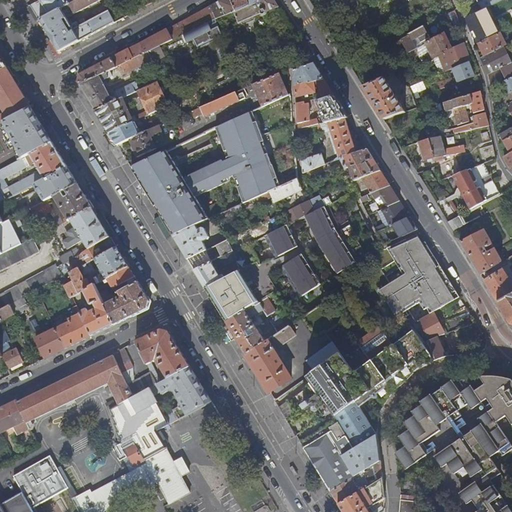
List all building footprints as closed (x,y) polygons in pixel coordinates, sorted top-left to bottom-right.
[(63,0),(42,0),(31,6),(40,20),(70,4),(68,2),(66,4),(63,0)] [(70,4),(40,20),(53,41),(60,52),(72,46),(128,17),(122,6),(111,13),(110,11),(86,24),(83,19),(71,26),(66,18),(102,0),(77,0),(75,1),(73,3),(70,4)] [(235,12),(259,3),(258,0),(240,0),(232,3),(230,0),(222,0),(211,7),(216,19),(216,20),(235,12)] [(273,0),(265,0),(259,3),(235,12),(239,23),(242,23),(242,24),(245,25),(255,21),(256,19),(255,17),(261,15),(263,17),(264,17),(266,17),(267,16),(268,15),(267,13),(279,8),(273,0)] [(470,3),(475,14),(481,12),(482,11),(482,10),(477,0),(470,3)] [(476,0),(477,0),(482,10),(498,3),(496,0),(476,0)] [(460,7),(465,19),(475,14),(470,3),(460,7)] [(216,19),(211,7),(167,30),(172,40),(208,23),(216,19)] [(461,25),(455,11),(448,15),(455,28),(461,25)] [(481,12),(475,14),(478,21),(484,18),(481,12)] [(465,19),(470,33),(474,31),(481,28),(478,21),(475,14),(465,19)] [(208,23),(184,35),(188,43),(194,40),(198,48),(222,36),(219,27),(212,31),(208,23)] [(474,31),(480,44),(495,36),(490,24),(482,28),(481,28),(474,31)] [(463,30),(461,25),(455,28),(453,29),(456,34),(463,30)] [(430,39),(424,28),(401,41),(403,45),(408,54),(408,53),(408,54),(417,49),(413,42),(417,39),(419,44),(430,39)] [(172,40),(167,30),(128,51),(133,60),(159,47),(172,40)] [(452,49),(445,34),(426,44),(429,49),(426,50),(429,55),(431,54),(433,58),(439,55),(452,49)] [(479,45),(485,57),(507,46),(501,34),(495,36),(480,44),(479,45)] [(60,52),(53,41),(51,42),(59,55),(73,48),(72,46),(60,52)] [(401,41),(392,45),(395,49),(403,45),(401,41)] [(488,75),(491,88),(498,85),(511,78),(511,63),(506,52),(511,48),(511,43),(507,46),(485,57),(480,59),(488,75)] [(470,63),(463,45),(452,49),(439,55),(446,72),(453,69),(470,63)] [(159,47),(133,60),(122,65),(126,74),(132,72),(137,69),(139,72),(142,71),(140,67),(154,61),(155,63),(165,58),(159,47)] [(419,54),(417,49),(408,54),(411,58),(419,54)] [(133,60),(128,51),(111,59),(116,68),(119,67),(122,65),(133,60)] [(116,68),(111,59),(80,76),(78,83),(80,86),(106,73),(116,68)] [(475,77),(470,63),(453,69),(457,79),(451,81),(451,79),(441,83),(439,85),(441,90),(475,77)] [(323,80),(314,64),(293,71),(294,86),(314,82),(323,80)] [(0,123),(30,107),(16,84),(7,68),(0,71),(0,123)] [(106,73),(80,86),(96,112),(119,100),(115,93),(109,96),(102,82),(109,79),(106,73)] [(253,85),(262,108),(289,96),(279,74),(253,85)] [(511,78),(498,85),(504,97),(511,93),(511,78)] [(364,88),(384,120),(405,113),(385,79),(364,88)] [(333,95),(323,80),(314,82),(316,86),(320,99),(333,95)] [(314,82),(294,86),(296,98),(316,94),(314,82)] [(131,118),(133,123),(139,120),(179,102),(175,100),(167,104),(157,83),(138,92),(148,113),(146,114),(146,112),(135,117),(131,118)] [(414,100),(417,98),(415,93),(421,91),(418,83),(409,87),(414,100)] [(246,99),(242,90),(200,108),(204,117),(246,99)] [(485,111),(481,92),(445,104),(449,118),(456,116),(458,126),(470,122),(466,107),(472,106),(475,114),(485,111)] [(502,104),(504,106),(508,104),(511,102),(511,93),(504,97),(506,102),(502,104)] [(348,119),(335,98),(318,103),(316,104),(323,113),(320,115),(325,124),(329,123),(345,119),(348,119)] [(119,100),(96,112),(110,134),(133,123),(131,118),(122,99),(119,100)] [(304,103),(296,105),(298,130),(317,126),(319,125),(317,120),(310,122),(309,105),(307,105),(307,103),(304,103)] [(30,107),(0,123),(0,128),(5,138),(3,139),(10,151),(16,148),(22,160),(53,144),(30,107)] [(489,127),(486,114),(474,117),(475,123),(460,128),(461,133),(489,127)] [(197,227),(206,222),(194,195),(211,187),(212,190),(228,183),(227,180),(232,177),(234,181),(237,179),(248,203),(270,193),(278,189),(245,115),(210,131),(226,164),(219,168),(217,164),(176,183),(162,154),(131,169),(138,180),(174,238),(197,227)] [(357,154),(345,119),(329,123),(341,160),(357,154)] [(133,123),(110,134),(117,146),(130,140),(139,136),(137,132),(140,131),(139,128),(141,127),(139,120),(133,123)] [(157,128),(161,126),(158,120),(147,125),(150,131),(157,128)] [(150,131),(149,132),(151,137),(159,133),(157,128),(150,131)] [(511,128),(501,135),(504,142),(511,137),(511,128)] [(139,136),(130,140),(138,159),(157,150),(154,144),(163,140),(159,133),(151,137),(149,132),(139,136)] [(445,150),(441,137),(418,143),(423,162),(444,157),(452,155),(450,149),(445,150)] [(53,144),(22,160),(0,171),(0,190),(2,195),(10,191),(8,188),(4,180),(36,164),(58,153),(53,144)] [(496,159),(493,144),(479,148),(484,164),(496,159)] [(464,145),(450,149),(452,155),(465,153),(464,145)] [(381,172),(367,151),(357,154),(341,160),(346,170),(350,168),(355,182),(381,172)] [(58,153),(36,164),(40,171),(8,188),(10,191),(12,197),(36,185),(68,168),(58,153)] [(303,175),(326,166),(322,155),(302,161),(303,175)] [(484,164),(454,176),(471,209),(500,194),(493,181),(477,189),(474,183),(490,175),(484,164)] [(78,185),(68,168),(36,185),(44,202),(54,197),(78,185)] [(390,187),(381,172),(355,182),(352,183),(357,194),(368,189),(371,194),(390,187)] [(278,189),(270,193),(274,204),(303,191),(299,180),(278,189)] [(93,209),(78,185),(54,197),(67,219),(69,221),(71,220),(93,209)] [(399,202),(390,187),(371,194),(375,201),(382,197),(389,208),(399,202)] [(328,206),(331,204),(328,198),(322,201),(320,197),(286,213),(292,224),(304,218),(328,206)] [(51,212),(47,202),(31,210),(36,220),(51,212)] [(410,218),(399,202),(389,208),(383,211),(390,227),(394,225),(395,225),(410,218)] [(328,206),(304,218),(316,239),(335,229),(339,227),(328,206)] [(110,237),(93,209),(71,220),(75,227),(67,232),(70,237),(62,241),(68,249),(83,240),(89,250),(110,237)] [(233,216),(231,211),(221,215),(224,221),(233,216)] [(57,226),(63,224),(62,221),(59,215),(53,218),(57,226)] [(465,225),(460,217),(448,223),(454,231),(465,225)] [(417,230),(410,218),(395,225),(403,237),(417,230)] [(0,250),(2,254),(21,244),(9,220),(3,223),(0,224),(0,250)] [(403,237),(395,225),(394,225),(401,238),(403,237)] [(286,226),(265,237),(276,259),(298,248),(286,226)] [(197,227),(174,238),(188,260),(207,251),(204,243),(209,240),(209,238),(206,230),(204,229),(199,232),(197,227)] [(335,229),(316,239),(317,242),(319,244),(337,233),(336,231),(335,229)] [(385,245),(389,243),(384,230),(376,234),(381,244),(385,245)] [(319,244),(338,274),(360,261),(341,231),(337,233),(319,244)] [(492,245),(484,231),(461,243),(481,275),(502,262),(495,251),(489,255),(485,249),(492,245)] [(438,310),(460,298),(420,234),(386,250),(394,261),(381,271),(390,285),(381,292),(398,318),(403,314),(411,325),(412,325),(413,324),(433,313),(438,310)] [(117,248),(110,237),(89,250),(80,255),(76,258),(78,262),(85,258),(88,264),(117,248)] [(0,254),(0,271),(39,252),(32,238),(21,244),(2,254),(0,254)] [(207,251),(188,260),(190,263),(194,270),(195,272),(212,264),(234,253),(228,241),(207,251)] [(129,267),(117,248),(88,264),(78,269),(69,274),(73,282),(64,286),(71,299),(85,291),(91,288),(87,280),(86,280),(84,276),(95,270),(95,269),(100,267),(103,273),(99,275),(96,272),(95,273),(100,283),(107,279),(129,267)] [(76,258),(80,255),(77,249),(66,255),(69,261),(76,258)] [(69,261),(66,255),(65,254),(59,258),(63,265),(69,261)] [(302,254),(281,268),(299,298),(321,285),(302,254)] [(223,267),(229,277),(237,273),(240,271),(235,261),(223,267)] [(212,264),(195,272),(205,289),(225,279),(223,276),(220,277),(212,264)] [(69,274),(78,269),(76,265),(67,271),(69,274)] [(24,298),(37,291),(62,277),(56,266),(0,295),(0,310),(11,305),(24,298)] [(135,278),(129,267),(107,279),(108,279),(109,282),(115,292),(127,285),(126,283),(135,278)] [(485,282),(498,302),(511,294),(511,284),(504,271),(485,282)] [(225,279),(205,289),(207,292),(210,297),(213,296),(241,281),(237,273),(229,277),(225,279)] [(241,281),(213,296),(219,305),(216,306),(227,323),(254,306),(241,281)] [(150,302),(138,283),(119,293),(121,297),(124,298),(125,300),(120,302),(118,299),(115,300),(116,302),(111,305),(109,305),(109,303),(107,300),(103,302),(115,326),(148,310),(150,302)] [(99,295),(95,286),(91,288),(85,291),(91,305),(92,305),(93,306),(95,305),(98,310),(90,314),(89,312),(89,311),(87,311),(81,314),(92,337),(115,326),(103,302),(99,295)] [(107,300),(113,296),(112,294),(109,295),(107,291),(99,295),(103,302),(107,300)] [(511,323),(511,294),(498,302),(511,323)] [(213,296),(210,297),(216,306),(219,305),(213,296)] [(29,308),(24,298),(11,305),(15,315),(16,316),(29,308)] [(254,306),(227,323),(227,324),(236,338),(247,356),(269,341),(274,338),(290,327),(291,326),(287,319),(274,327),(275,329),(263,338),(255,327),(257,325),(256,323),(254,324),(252,321),(254,320),(253,318),(264,311),(259,303),(254,306)] [(0,322),(15,315),(11,305),(0,310),(0,322)] [(66,350),(92,337),(81,314),(77,306),(73,308),(77,316),(69,320),(70,323),(56,330),(66,350)] [(438,310),(433,313),(438,321),(443,318),(438,310)] [(430,341),(438,337),(445,334),(438,321),(433,313),(413,324),(416,329),(421,326),(420,324),(421,324),(430,341)] [(442,324),(448,333),(476,323),(471,315),(459,321),(457,317),(442,324)] [(29,324),(34,333),(40,330),(35,321),(29,324)] [(236,338),(227,324),(223,327),(232,341),(236,338)] [(314,402),(322,397),(331,410),(336,417),(341,413),(342,413),(357,403),(360,408),(416,361),(421,369),(426,365),(434,361),(430,353),(428,348),(425,343),(410,326),(409,324),(395,332),(401,340),(365,366),(354,373),(340,354),(314,373),(304,380),(308,386),(304,389),(314,402)] [(410,326),(425,343),(427,342),(416,329),(412,325),(411,325),(410,326)] [(296,336),(290,327),(274,338),(279,347),(296,336)] [(380,327),(349,348),(350,350),(352,349),(365,366),(401,340),(395,332),(387,336),(380,327)] [(46,359),(66,350),(56,330),(37,339),(36,339),(46,359)] [(162,331),(137,343),(151,373),(134,382),(132,370),(133,369),(124,349),(113,354),(114,357),(134,398),(150,389),(161,383),(151,364),(156,361),(154,359),(157,358),(159,359),(159,363),(169,379),(191,367),(169,333),(162,331)] [(0,346),(8,343),(10,341),(6,333),(0,336),(0,346)] [(430,353),(434,361),(446,357),(447,357),(438,337),(430,341),(428,342),(433,352),(430,353)] [(269,341),(247,356),(270,393),(292,380),(269,341)] [(428,348),(430,353),(433,352),(428,342),(427,342),(425,343),(428,348)] [(0,346),(0,352),(1,356),(3,355),(2,353),(3,352),(5,355),(12,351),(8,343),(0,346)] [(306,363),(314,373),(340,354),(334,344),(306,363)] [(2,353),(3,355),(9,370),(24,363),(21,358),(19,354),(17,349),(12,351),(5,355),(3,352),(2,353)] [(134,398),(114,357),(18,404),(26,421),(30,430),(32,429),(33,425),(32,422),(109,384),(119,406),(110,411),(119,441),(124,450),(125,449),(135,466),(147,460),(149,463),(94,494),(91,491),(78,498),(85,511),(117,511),(161,488),(172,507),(192,496),(182,477),(189,473),(182,459),(174,463),(167,450),(168,450),(157,432),(170,425),(166,417),(154,396),(153,394),(150,389),(134,398)] [(166,417),(170,425),(212,402),(191,367),(169,379),(161,383),(150,389),(153,394),(154,396),(162,392),(163,394),(169,390),(175,392),(181,401),(178,408),(173,411),(174,412),(166,417)] [(485,385),(474,392),(466,379),(453,384),(448,386),(444,388),(435,394),(425,403),(419,410),(408,423),(406,428),(403,437),(400,461),(406,470),(427,455),(420,445),(440,431),(437,426),(447,419),(451,424),(461,417),(458,412),(463,408),(468,405),(472,410),(487,400),(494,409),(478,420),(482,425),(478,427),(464,437),(461,432),(458,434),(461,439),(435,457),(442,468),(447,465),(454,474),(465,468),(475,483),(460,494),(467,504),(472,501),(479,511),(477,511),(511,511),(494,486),(490,481),(496,477),(501,474),(490,458),(495,455),(510,444),(511,446),(511,380),(479,377),(485,385)] [(322,397),(314,402),(323,415),(331,410),(322,397)] [(18,404),(17,401),(0,409),(0,431),(1,433),(16,426),(26,421),(18,404)] [(333,423),(300,442),(324,482),(339,473),(341,472),(340,470),(343,468),(342,466),(345,464),(343,460),(344,459),(355,477),(381,461),(378,435),(376,435),(360,408),(357,403),(342,413),(341,413),(336,417),(335,417),(338,422),(336,423),(333,423)] [(310,408),(307,404),(302,408),(305,412),(310,408)] [(20,434),(30,430),(26,421),(16,426),(20,434)] [(233,436),(228,427),(222,431),(227,440),(233,436)] [(34,511),(34,510),(69,490),(56,467),(50,456),(15,477),(24,494),(1,507),(0,505),(0,511),(34,511)] [(353,478),(331,492),(339,506),(361,492),(360,490),(366,485),(363,480),(365,479),(362,475),(364,474),(371,486),(383,478),(381,461),(355,477),(353,478)] [(85,511),(78,498),(91,491),(89,488),(76,495),(60,465),(56,467),(69,490),(34,510),(34,511),(38,511),(71,493),(81,511),(85,511)] [(289,470),(294,478),(298,476),(292,468),(289,470)] [(339,473),(324,482),(331,492),(353,478),(348,471),(340,475),(339,473)] [(367,488),(371,486),(364,474),(362,475),(365,479),(363,480),(366,485),(367,488)] [(499,483),(496,477),(490,481),(494,486),(499,483)] [(361,492),(339,506),(343,511),(384,511),(385,498),(383,478),(371,486),(367,488),(361,492)] [(398,511),(418,511),(420,502),(400,500),(398,511)]
